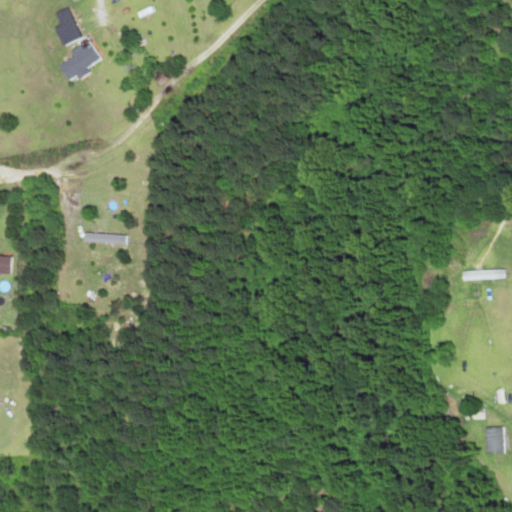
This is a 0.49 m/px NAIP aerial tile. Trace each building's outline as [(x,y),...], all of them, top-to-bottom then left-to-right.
[(79,37),(69,19),(51,29),(61,47),(79,37)] [(67,81),(98,57),(86,42),(55,65),(67,81)] [(10,258),(0,257),(0,274),(9,275),(10,258)] [(504,280),(504,271),(461,271),(461,280),(504,280)] [(504,454),(504,428),(484,428),(484,454),(504,454)]
